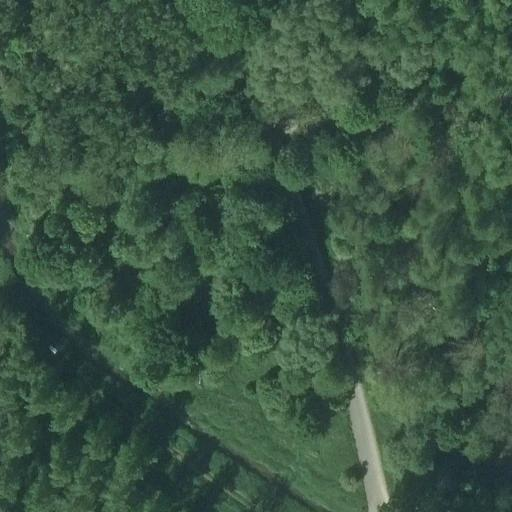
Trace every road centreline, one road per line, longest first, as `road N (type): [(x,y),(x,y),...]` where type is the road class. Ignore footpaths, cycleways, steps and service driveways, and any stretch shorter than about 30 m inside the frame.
road 1 (track): [(511,95),(264,122)]
road 2 (track): [(264,122),(190,0)]
